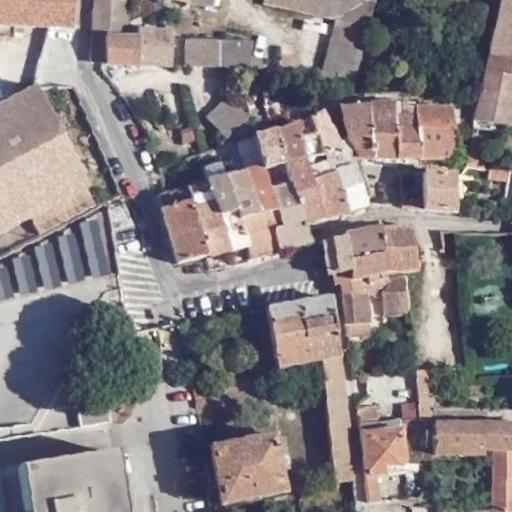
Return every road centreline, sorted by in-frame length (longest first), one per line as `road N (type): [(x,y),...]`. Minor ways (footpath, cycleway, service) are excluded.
road 1 (residential): [(82,0),(79,70),(142,178),(161,281)]
road 2 (unclassified): [(161,281),(0,315)]
road 3 (residential): [(161,281),(230,284),(318,258)]
